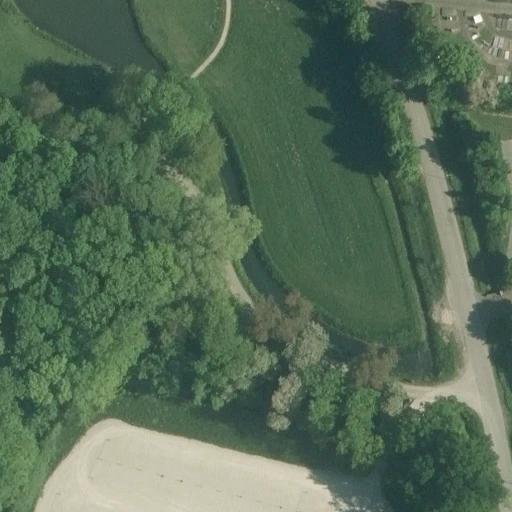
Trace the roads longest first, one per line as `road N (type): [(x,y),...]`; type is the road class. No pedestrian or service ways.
road 1 (unclassified): [(508,511),(448,232),(377,0)]
road 2 (track): [(56,325),(173,320),(326,413),(396,434)]
road 3 (track): [(0,211),(37,226),(70,257),(70,288),(56,325)]
